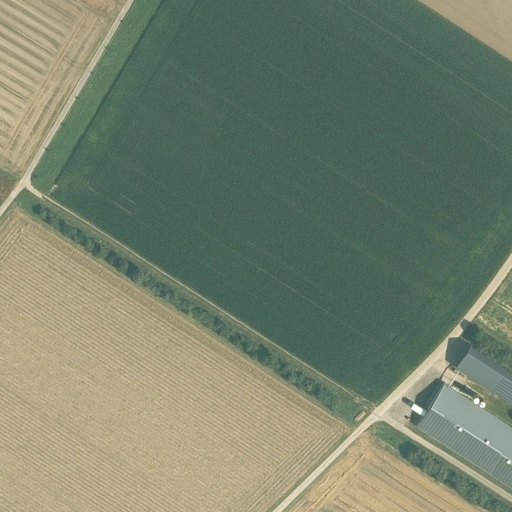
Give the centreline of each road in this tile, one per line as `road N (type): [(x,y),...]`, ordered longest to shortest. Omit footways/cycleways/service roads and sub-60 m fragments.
road 1 (track): [(23,182),(377,413)]
road 2 (track): [(130,0),(23,182)]
road 3 (track): [(377,413),(471,317),(511,258)]
road 4 (track): [(511,500),(377,413)]
road 5 (track): [(277,511),(377,413)]
